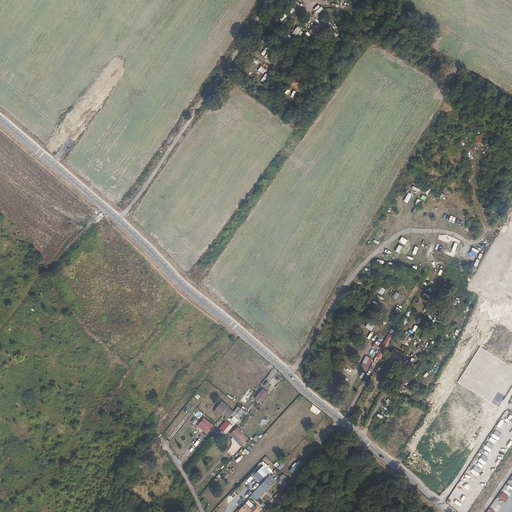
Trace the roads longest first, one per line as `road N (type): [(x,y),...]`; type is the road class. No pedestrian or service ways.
road 1 (residential): [(0,118),(447,511)]
road 2 (track): [(272,0),(117,220)]
road 3 (unknown): [(287,373),(379,244),(412,223),(456,219)]
road 4 (unknown): [(355,433),(426,361),(467,356)]
